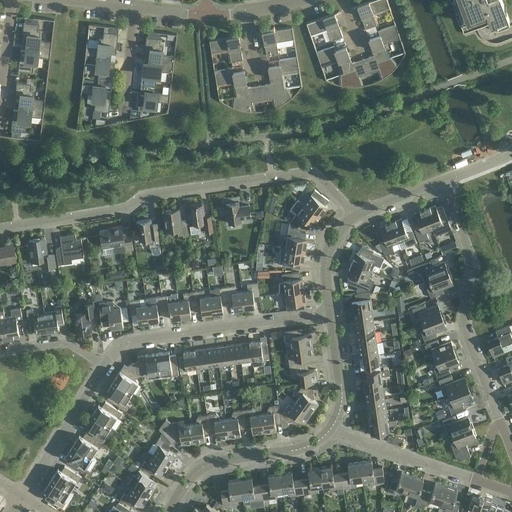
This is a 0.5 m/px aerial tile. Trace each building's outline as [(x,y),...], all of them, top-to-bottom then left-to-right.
[(372,12),(389,6),(387,0),(371,0),(357,5),(365,28),(376,24),(376,23),(372,12)] [(450,0),(463,33),(477,28),(482,26),(491,22),(496,20),(497,25),(509,20),(501,0),(450,0)] [(310,34),(310,33),(327,28),(331,39),(330,39),(331,40),(342,36),(334,13),(306,22),(310,34)] [(50,49),(51,41),(39,40),(40,30),(37,30),(38,24),(24,22),(23,21),(21,42),(26,43),(26,46),(50,49)] [(388,58),(388,57),(383,43),(400,38),(395,23),(377,30),(379,35),(369,38),(374,54),(377,61),(388,58)] [(117,33),(108,32),(109,25),(101,24),(100,31),(103,32),(103,37),(99,37),(98,47),(86,45),(85,53),(110,56),(110,53),(115,53),(118,32),(117,32),(117,33)] [(276,41),(294,38),(292,26),(262,31),(266,55),(278,53),(278,52),(276,41)] [(242,59),(238,36),(238,35),(209,40),(211,52),(229,49),(231,60),(230,60),(230,61),(242,59)] [(173,64),(174,54),(162,53),(163,44),(159,44),(160,38),(147,36),(146,36),(144,57),(149,57),(148,61),(173,64)] [(342,73),(353,69),(351,62),(346,46),(335,50),(333,45),(316,51),(320,65),(337,59),(342,73)] [(49,57),(50,49),(26,46),(25,50),(20,49),(18,70),(32,72),(33,65),(36,66),(37,56),(49,57)] [(112,81),(114,60),(109,60),(110,56),(85,53),(84,61),(96,63),(95,73),(98,73),(97,79),(98,79),(97,85),(105,86),(105,80),(111,81),(112,81)] [(342,73),(340,74),(340,84),(343,85),(344,85),(354,86),(361,85),(357,75),(378,68),(381,77),(382,77),(385,75),(393,69),(394,68),(396,65),(390,57),(390,56),(388,57),(388,58),(377,61),(374,54),(351,62),(353,69),(342,73)] [(284,88),(281,73),(299,70),(297,56),(278,59),(279,64),(268,66),(271,82),(272,90),(284,88)] [(143,64),(140,85),(141,85),(141,84),(143,85),(143,90),(145,91),(154,92),(155,86),(156,80),(159,80),(160,70),(172,72),(173,64),(148,61),(144,61),(144,64),(143,64)] [(236,96),(248,94),(247,86),(244,70),(233,72),(232,66),(214,69),(216,84),(234,81),(236,96)] [(31,83),(31,77),(27,77),(26,82),(17,81),(16,81),(14,102),(19,103),(19,106),(43,109),(45,100),(32,98),(33,90),(30,89),(31,83)] [(234,96),(233,107),(240,109),(241,109),(252,110),(251,100),(272,97),(274,107),(287,100),(291,96),(286,88),(286,87),(284,88),(272,90),(271,82),(247,86),(248,94),(236,96),(234,96)] [(105,86),(97,85),(81,83),(80,91),(93,93),(91,103),(95,103),(94,109),(108,111),(109,111),(111,90),(106,90),(106,86),(105,86)] [(156,101),(169,102),(170,93),(154,92),(145,91),(144,94),(139,94),(137,109),(138,109),(138,108),(140,109),(139,117),(148,115),(149,110),(152,110),(155,110),(156,101)] [(43,117),(43,109),(19,106),(18,110),(13,109),(11,130),(20,131),(20,137),(28,138),(29,131),(25,131),(26,125),(29,125),(30,116),(43,117)] [(104,124),(105,123),(105,119),(96,118),(95,126),(104,124)] [(328,199),(314,189),(310,195),(307,193),(300,200),(297,198),(297,199),(319,216),(327,206),(325,204),(328,199)] [(312,225),(319,216),(297,199),(290,207),(291,207),(289,209),(295,214),(289,222),(297,226),(299,223),(306,229),(310,224),(312,225)] [(239,206),(238,202),(225,204),(228,222),(241,221),(241,219),(251,217),(249,204),(239,206)] [(204,216),(202,203),(190,205),(193,224),(189,225),(191,233),(200,232),(200,230),(205,229),(205,232),(213,231),(210,215),(204,216)] [(437,209),(435,204),(424,208),(432,228),(435,235),(451,229),(443,207),(437,209)] [(180,220),(179,208),(163,211),(165,231),(177,229),(177,234),(182,234),(182,236),(188,235),(186,219),(180,220)] [(427,230),(432,228),(424,208),(414,212),(419,227),(414,229),(419,241),(428,237),(426,232),(427,230)] [(390,222),(398,241),(400,248),(416,242),(412,230),(406,232),(401,217),(390,222)] [(149,247),(154,254),(160,253),(157,229),(151,230),(149,218),(137,220),(139,240),(148,238),(149,247)] [(304,238),(305,232),(296,230),(297,226),(289,222),(286,236),(283,236),(280,246),(277,245),(277,246),(305,250),(307,238),(304,238)] [(393,243),(398,241),(390,222),(379,226),(385,240),(380,242),(384,254),(394,251),(392,246),(393,243)] [(112,228),(99,230),(102,247),(103,254),(115,252),(125,250),(133,249),(132,242),(130,233),(123,234),(121,225),(112,226),(112,228)] [(76,238),(75,233),(59,235),(61,247),(55,248),(57,264),(72,262),(71,258),(83,256),(81,237),(76,238)] [(46,255),(43,238),(28,240),(31,261),(41,260),(42,268),(55,266),(53,254),(46,255)] [(15,263),(12,243),(5,244),(5,246),(0,247),(0,263),(7,262),(7,264),(15,263)] [(303,262),(305,250),(277,246),(280,246),(280,257),(283,257),(281,265),(299,268),(300,262),(303,262)] [(351,262),(371,270),(373,265),(375,264),(380,266),(383,257),(371,252),(369,257),(355,251),(351,262)] [(424,281),(448,272),(444,261),(433,265),(431,260),(406,269),(409,275),(420,271),(424,281)] [(368,275),(371,270),(351,262),(346,272),(360,278),(356,289),(358,291),(370,289),(374,279),(369,277),(368,275)] [(276,293),(304,289),(302,277),(300,277),(299,271),(281,274),(282,281),(279,282),(279,292),(276,292),(276,293)] [(448,272),(424,281),(430,297),(443,292),(441,286),(452,282),(448,272)] [(242,290),(244,308),(255,306),(253,296),(259,296),(257,282),(246,283),(247,290),(242,290)] [(244,308),(242,290),(236,291),(235,285),(225,286),(227,300),(232,299),(234,309),(244,308)] [(221,301),(227,300),(225,286),(214,288),(215,294),(210,295),(212,312),(223,311),(221,301)] [(212,312),(210,295),(204,296),(203,289),(193,291),(195,305),(200,304),(202,314),(212,312)] [(304,289),(276,293),(279,293),(282,303),(285,302),(287,310),(304,307),(303,301),(306,301),(304,289)] [(189,306),(195,305),(193,291),(183,292),(184,299),(178,300),(180,317),(191,315),(189,306)] [(352,311),(372,309),(369,291),(354,293),(355,299),(351,300),(352,311)] [(180,317),(178,300),(172,300),(171,294),(161,295),(163,309),(169,308),(170,318),(180,317)] [(161,295),(145,298),(146,304),(148,321),(159,320),(157,310),(163,309),(161,295)] [(148,321),(146,304),(140,305),(139,299),(129,300),(131,314),(137,313),(138,323),(148,321)] [(113,307),(112,300),(98,302),(102,325),(110,323),(110,327),(123,326),(122,320),(128,319),(126,306),(120,307),(120,306),(113,307)] [(76,332),(91,330),(89,315),(95,314),(93,302),(82,304),(83,312),(73,313),(76,332)] [(423,322),(442,315),(437,305),(426,309),(424,303),(411,308),(415,317),(421,317),(423,322)] [(44,312),(47,332),(59,330),(57,319),(63,318),(61,305),(54,306),(55,310),(44,312)] [(4,317),(8,338),(19,336),(16,321),(22,320),(20,307),(10,309),(11,314),(9,316),(4,317)] [(47,332),(44,312),(33,314),(32,308),(26,309),(28,324),(34,323),(36,334),(47,332)] [(354,322),(373,320),(372,309),(352,311),(354,322)] [(442,315),(423,322),(425,328),(420,332),(424,340),(437,335),(435,330),(446,326),(442,315)] [(356,333),(375,331),(373,320),(354,322),(356,333)] [(511,338),(509,331),(511,331),(509,324),(495,330),(497,336),(492,338),(493,339),(487,341),(493,355),(511,347),(511,338)] [(293,347),(312,345),(310,333),(300,334),(299,328),(284,330),(285,339),(288,342),(292,341),(293,347)] [(357,344),(376,342),(375,331),(356,333),(357,344)] [(261,344),(260,340),(249,341),(252,360),(252,365),(263,364),(263,359),(269,358),(267,343),(261,344)] [(435,359),(454,351),(450,341),(439,345),(437,340),(424,345),(428,353),(433,353),(435,359)] [(241,362),(252,360),(249,341),(238,343),(241,362)] [(359,355),(378,353),(376,342),(357,344),(359,355)] [(230,364),(241,362),(238,343),(227,344),(230,364)] [(219,365),(230,364),(227,344),(216,346),(219,365)] [(289,366),(307,364),(306,358),(314,356),(312,345),(293,347),(294,354),(290,354),(288,357),(289,366)] [(208,367),(219,365),(216,346),(205,348),(208,367)] [(197,368),(208,367),(205,348),(194,349),(197,368)] [(180,371),(197,368),(194,349),(183,351),(183,355),(177,356),(180,371)] [(157,353),(160,374),(171,372),(171,375),(178,374),(175,354),(169,355),(169,351),(157,353)] [(454,351),(435,359),(437,364),(433,368),(437,377),(450,372),(448,366),(458,362),(454,351)] [(148,376),(160,374),(157,353),(137,355),(137,359),(132,362),(140,375),(145,372),(148,376)] [(366,372),(380,370),(378,353),(359,355),(360,367),(365,366),(366,372)] [(503,382),(511,378),(511,373),(511,372),(511,354),(505,357),(508,363),(503,365),(503,366),(498,368),(503,382)] [(135,378),(140,375),(132,362),(127,366),(124,364),(113,380),(131,392),(138,382),(135,378)] [(298,383),(301,383),(316,381),(317,380),(316,368),(308,369),(307,364),(289,366),(290,375),(293,377),(297,377),(298,383)] [(360,380),(359,381),(359,385),(361,386),(363,386),(364,390),(383,387),(381,376),(388,375),(387,369),(380,370),(366,372),(366,378),(362,378),(362,379),(360,380)] [(449,394),(468,387),(464,376),(453,381),(451,375),(438,380),(444,397),(449,395),(449,394)] [(125,402),(131,392),(113,380),(107,390),(110,393),(107,398),(126,410),(129,404),(125,402)] [(295,401),(311,413),(318,403),(312,399),(314,397),(312,388),(317,387),(316,381),(301,383),(301,385),(295,393),(299,396),(295,401)] [(365,401),(384,398),(383,387),(364,390),(365,401)] [(449,394),(449,395),(451,400),(447,404),(451,412),(464,407),(461,402),(472,398),(468,387),(449,394)] [(367,412),(386,409),(384,398),(365,401),(367,412)] [(92,414),(110,426),(116,416),(118,418),(122,412),(105,401),(101,406),(98,404),(92,414)] [(311,413),(295,401),(292,406),(288,403),(282,411),(279,412),(281,422),(280,422),(281,427),(288,426),(287,421),(297,420),(298,418),(304,422),(311,413)] [(264,432),(261,413),(260,404),(254,405),(252,408),(243,409),(245,427),(251,426),(252,434),(264,432)] [(264,432),(276,430),(275,423),(280,422),(281,422),(279,412),(278,404),(269,405),(267,408),(268,412),(261,413),(264,432)] [(239,428),(245,427),(243,409),(233,410),(231,413),(232,417),(225,418),(228,437),(240,436),(239,428)] [(368,423),(388,420),(386,409),(367,412),(368,423)] [(228,437),(225,418),(219,419),(219,415),(216,413),(207,414),(209,432),(215,431),(216,439),(228,437)] [(104,435),(110,426),(92,414),(85,424),(89,426),(85,432),(102,442),(106,437),(104,435)] [(203,433),(209,432),(207,414),(198,415),(196,418),(196,422),(190,423),(193,442),(205,441),(203,433)] [(453,434),(472,427),(468,416),(457,421),(455,415),(442,420),(445,429),(451,429),(453,434)] [(171,422),(166,418),(158,428),(162,432),(170,441),(172,443),(177,437),(180,437),(181,444),(193,442),(190,423),(184,424),(183,419),(172,421),(171,422)] [(388,420),(368,423),(370,434),(389,431),(388,425),(396,424),(395,419),(388,420)] [(472,427),(453,434),(455,440),(451,444),(457,460),(470,455),(465,442),(476,438),(472,427)] [(91,456),(97,446),(99,448),(102,442),(85,432),(82,437),(79,434),(72,445),(91,456)] [(175,455),(165,449),(170,441),(162,432),(155,443),(152,444),(147,451),(152,454),(153,454),(169,464),(175,455)] [(400,445),(402,439),(388,434),(386,440),(400,445)] [(90,469),(96,459),(91,456),(72,445),(66,455),(69,457),(66,462),(83,473),(87,467),(90,469)] [(153,454),(152,454),(147,463),(144,461),(140,466),(150,473),(154,468),(163,474),(169,464),(153,454)] [(359,461),(362,479),(368,478),(369,484),(384,482),(382,466),(372,467),(371,460),(359,461)] [(355,480),(362,479),(359,461),(347,463),(348,471),(340,472),(343,488),(356,486),(355,480)] [(51,478),(69,490),(75,480),(78,482),(81,476),(64,465),(61,470),(57,468),(51,478)] [(332,473),(331,465),(319,467),(322,485),(329,484),(329,490),(337,488),(337,493),(343,492),(343,488),(340,472),(332,473)] [(316,486),(322,485),(319,467),(308,469),(309,477),(301,478),(303,493),(316,491),(316,486)] [(133,474),(127,483),(132,486),(149,496),(154,487),(152,485),(155,480),(138,470),(135,475),(133,474)] [(303,493),(301,478),(293,479),(291,471),(280,473),(282,491),(289,490),(290,495),(303,493)] [(406,492),(412,475),(401,471),(398,481),(392,479),(388,491),(394,493),(396,488),(406,492)] [(276,492),(282,491),(280,473),(268,475),(269,482),(261,483),(263,499),(276,497),(276,492)] [(420,508),(426,490),(420,488),(423,478),(412,475),(406,492),(417,495),(414,506),(420,508)] [(263,499),(261,483),(252,485),(251,477),(239,479),(242,497),(249,496),(249,501),(263,499)] [(62,507),(65,501),(63,499),(69,490),(51,478),(41,494),(62,507)] [(236,498),(242,497),(239,479),(228,480),(229,488),(220,489),(223,505),(236,503),(236,498)] [(440,503),(446,486),(435,482),(431,492),(426,490),(420,508),(422,502),(428,504),(429,499),(440,503)] [(143,506),(149,496),(132,486),(127,495),(123,493),(120,498),(130,505),(133,500),(143,506)] [(446,486),(440,503),(446,505),(444,510),(451,511),(456,511),(460,501),(454,499),(457,490),(446,486)] [(501,511),(503,508),(490,504),(491,501),(482,498),(480,496),(476,498),(472,496),(468,507),(481,511),(480,511),(501,511)] [(108,511),(125,511),(128,508),(118,502),(114,507),(112,506),(108,511)]
